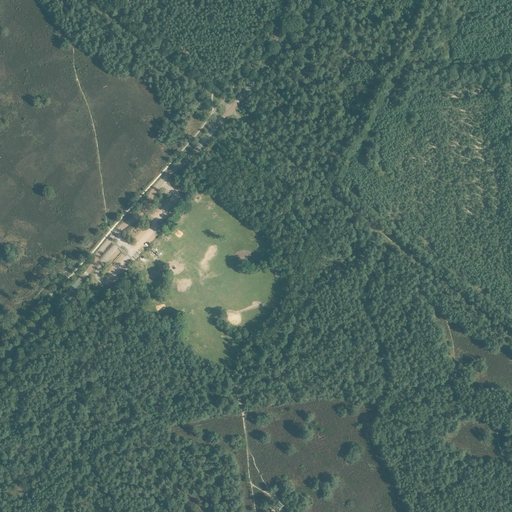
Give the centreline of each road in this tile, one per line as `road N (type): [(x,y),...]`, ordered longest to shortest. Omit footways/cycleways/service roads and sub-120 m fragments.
road 1 (tertiary): [(0,365),(238,101),(313,0)]
road 2 (track): [(277,148),(90,0)]
road 3 (track): [(409,254),(277,148)]
road 4 (track): [(511,336),(409,254)]
